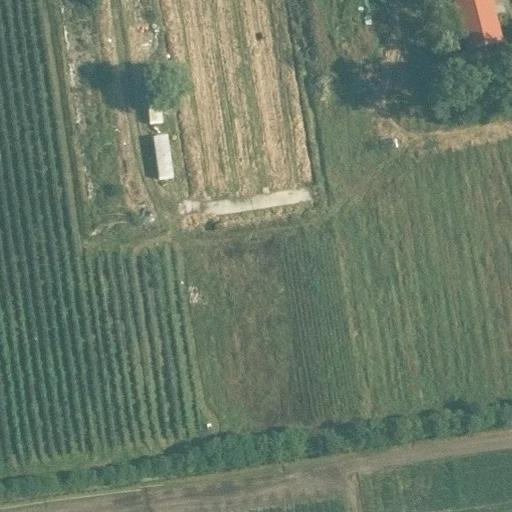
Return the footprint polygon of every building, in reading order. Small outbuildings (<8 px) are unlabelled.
[(148,15),(145,0),(130,0),(133,18),(148,15)] [(191,44),(184,0),(170,0),(176,46),(191,44)] [(260,0),(285,184),(302,182),(277,0),(260,0)] [(458,0),(474,51),(493,46),(478,0),(458,0)] [(145,74),(166,72),(164,29),(142,31),(145,74)] [(453,58),(461,88),(511,75),(511,71),(505,44),(504,45),(466,54),(453,58)] [(199,197),(214,195),(204,112),(189,114),(199,197)] [(168,138),(151,139),(153,181),(169,180),(168,138)] [(240,473),(203,475),(204,503),(181,505),(181,511),(231,511),(272,510),(272,496),(241,498),(240,473)]
